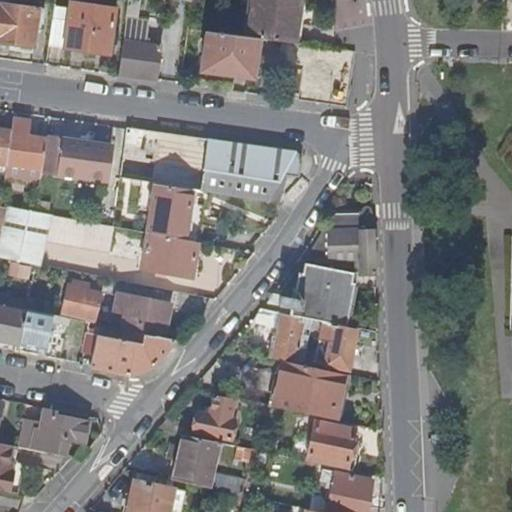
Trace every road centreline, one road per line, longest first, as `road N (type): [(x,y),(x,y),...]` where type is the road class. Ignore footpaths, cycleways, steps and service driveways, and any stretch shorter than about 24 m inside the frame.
road 1 (tertiary): [(395,132),(409,511)]
road 2 (residential): [(339,130),(0,84)]
road 3 (unclassified): [(339,130),(329,167),(278,250),(163,407)]
road 4 (residential): [(163,407),(0,374)]
road 5 (unclassified): [(163,407),(66,511)]
road 6 (residential): [(389,47),(511,45)]
